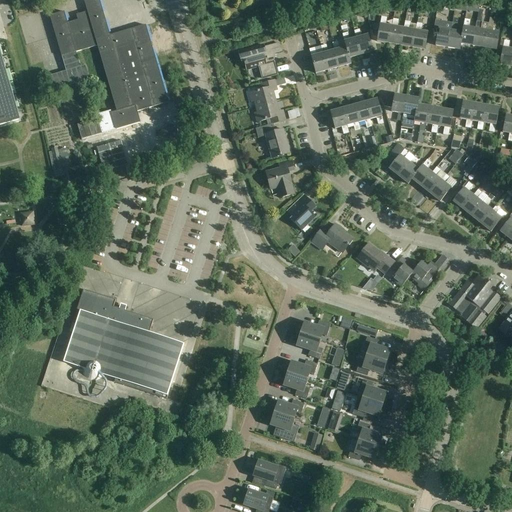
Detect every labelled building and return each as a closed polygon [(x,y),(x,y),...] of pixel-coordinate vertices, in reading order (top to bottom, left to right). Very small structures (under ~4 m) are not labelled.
[(149,105),(131,29),(92,38),(83,0),(80,0),(67,3),(70,15),(58,18),(66,51),(82,48),(98,115),(94,115),(93,112),(79,116),(83,134),(88,136),(100,133),(106,135),(107,140),(116,138),(119,139),(120,136),(119,136),(124,118),(126,110),(135,108),(149,105)] [(454,10),(455,3),(452,2),(448,4),(447,10),(454,11),(454,10)] [(455,3),(454,10),(466,12),(467,5),(455,3)] [(469,5),(468,11),(478,13),(479,7),(469,5)] [(475,29),(472,47),(484,49),(489,24),(482,23),(481,23),(482,19),(483,11),(479,10),(477,18),(477,22),(475,29)] [(380,25),(377,42),(389,44),(392,27),(385,26),(387,18),(382,17),(380,25)] [(392,27),(389,44),(401,46),(404,29),(397,28),(399,20),(393,20),(392,27)] [(472,47),(475,29),(469,28),(470,21),(465,20),(464,27),(463,27),(462,33),(460,44),(472,47)] [(447,49),(452,24),(436,21),(434,29),(438,30),(435,46),(447,49)] [(404,29),(401,46),(413,48),(416,31),(416,27),(410,26),(410,23),(405,22),(404,29)] [(416,31),(413,48),(425,51),(428,33),(421,32),(422,25),(417,24),(416,27),(416,31)] [(452,24),(447,49),(459,51),(460,44),(462,33),(456,32),(457,25),(452,24)] [(489,24),(484,49),(496,51),(499,34),(492,32),(494,25),(489,24)] [(356,39),(361,55),(373,52),(368,36),(361,37),(359,30),(354,32),(356,39)] [(346,48),(349,59),(361,55),(356,39),(350,40),(348,33),(343,35),(346,48)] [(511,68),(511,65),(511,49),(508,49),(510,42),(504,41),(503,48),(500,65),(511,68)] [(333,44),(335,51),(339,68),(351,64),(349,59),(346,48),(340,49),(338,42),(333,44)] [(239,52),(241,63),(244,62),(247,71),(258,68),(261,80),(278,75),(272,55),(282,52),(280,44),(264,48),(264,46),(239,52)] [(321,47),(323,54),(327,71),(339,68),(335,51),(328,53),(326,45),(321,47)] [(327,71),(323,54),(317,56),(315,48),(310,50),(312,57),(311,57),(316,74),(327,71)] [(0,127),(19,122),(0,58),(0,127)] [(277,91),(275,82),(261,85),(263,91),(250,94),(252,103),(254,102),(256,108),(273,103),(270,93),(277,91)] [(404,115),(407,98),(395,96),(392,113),(399,114),(398,121),(403,122),(404,115)] [(419,100),(407,98),(404,115),(403,122),(402,126),(414,128),(415,123),(418,106),(419,100)] [(366,104),(370,120),(377,118),(379,126),(383,124),(381,117),(382,117),(377,100),(366,104)] [(274,125),(285,121),(283,112),(276,113),(273,103),(256,108),(257,114),(255,114),(258,123),(270,119),(272,125),(274,125)] [(472,122),(475,105),(463,103),(460,120),(467,121),(466,128),(471,129),(472,122)] [(372,127),(370,120),(366,104),(354,107),(359,123),(365,122),(367,129),(372,127)] [(484,125),(487,107),(475,105),(472,122),(479,124),(478,131),(483,132),(484,125)] [(429,108),(418,106),(415,123),(421,124),(420,132),(425,133),(426,125),(429,108)] [(342,110),(347,127),(354,125),(356,132),(361,131),(359,123),(354,107),(342,110)] [(487,107),(484,125),(491,126),(489,133),(494,134),(495,127),(496,127),(499,110),(487,107)] [(438,127),(441,110),(429,108),(426,125),(433,126),(431,134),(437,135),(438,127)] [(349,134),(347,127),(342,110),(331,113),(335,130),(342,128),(344,135),(349,134)] [(441,110),(438,127),(445,129),(443,136),(448,137),(450,129),(450,130),(453,112),(441,110)] [(511,142),(511,117),(506,116),(503,133),(510,134),(508,142),(511,142)] [(76,122),(61,125),(63,140),(78,138),(76,122)] [(274,125),(272,125),(256,129),(258,139),(266,137),(272,159),(290,154),(283,130),(276,132),(274,125)] [(372,131),(374,142),(383,140),(380,129),(372,131)] [(451,149),(453,149),(459,150),(461,143),(453,141),(451,149)] [(80,161),(100,156),(97,143),(77,148),(80,161)] [(398,177),(409,163),(404,159),(409,154),(405,150),(400,156),(389,170),(398,177)] [(62,169),(58,151),(51,153),(55,170),(62,169)] [(457,151),(454,155),(460,160),(463,156),(457,151)] [(411,180),(418,171),(414,167),(418,161),(414,158),(409,163),(398,177),(407,185),(411,180)] [(468,158),(464,163),(468,166),(472,170),(476,164),(473,162),(468,158)] [(421,187),(432,173),(427,169),(432,163),(428,160),(423,166),(422,166),(418,171),(411,180),(421,187)] [(277,187),(280,198),(294,195),(288,172),(294,171),(291,161),(279,165),(281,170),(266,174),(270,189),(277,187)] [(468,166),(464,172),(465,173),(464,175),(466,177),(472,170),(468,166)] [(430,195),(441,181),(436,177),(441,171),(437,168),(432,174),(432,173),(421,187),(430,195)] [(441,181),(430,195),(440,203),(451,189),(446,184),(450,178),(446,175),(441,181)] [(462,209),(473,196),(468,192),(473,186),(468,183),(464,188),(453,202),(462,209)] [(473,196),(462,209),(472,217),(483,204),(477,199),(482,194),(478,190),(473,196)] [(302,231),(315,218),(310,212),(316,207),(304,196),(293,207),(298,212),(290,220),(302,231)] [(481,225),(492,211),(487,207),(491,201),(487,198),(483,204),(472,217),(481,225)] [(492,211),(481,225),(491,232),(502,219),(496,215),(501,209),(496,205),(492,211)] [(22,226),(34,225),(33,213),(21,215),(22,226)] [(510,240),(511,236),(511,217),(511,219),(500,232),(510,240)] [(353,240),(342,232),(343,231),(335,225),(329,234),(322,229),(312,243),(322,251),(328,243),(343,254),(353,240)] [(368,268),(368,267),(374,272),(375,270),(384,277),(396,262),(381,250),(379,253),(369,244),(357,259),(368,268)] [(293,246),(288,251),(295,258),(300,253),(293,246)] [(401,288),(409,277),(413,273),(407,268),(411,263),(402,256),(393,267),(398,271),(391,280),(401,288)] [(421,262),(413,273),(409,277),(419,285),(417,287),(424,292),(433,281),(431,280),(440,269),(447,260),(442,256),(435,265),(431,262),(427,267),(421,262)] [(493,286),(479,275),(472,284),(468,281),(449,305),(462,316),(460,317),(476,330),(486,318),(484,316),(485,313),(488,315),(501,299),(490,290),(493,286)] [(119,309),(113,307),(115,300),(83,290),(73,322),(79,323),(67,361),(82,366),(82,368),(82,370),(82,372),(82,374),(83,375),(84,377),(86,378),(87,379),(89,380),(91,381),(92,381),(94,381),(96,381),(98,380),(100,379),(101,378),(102,376),(103,375),(104,373),(116,377),(114,383),(166,400),(171,385),(168,384),(180,347),(148,336),(153,320),(125,311),(126,308),(120,306),(119,309)] [(511,309),(508,306),(501,314),(507,319),(499,330),(509,338),(511,334),(511,309)] [(300,334),(321,341),(320,341),(322,335),(327,337),(331,325),(319,321),(317,327),(304,323),(300,334)] [(357,332),(376,338),(378,332),(359,326),(357,332)] [(321,341),(300,334),(300,335),(297,346),(310,351),(308,356),(319,360),(323,350),(319,348),(321,341)] [(366,356),(386,363),(390,351),(376,347),(378,341),(367,337),(363,348),(368,349),(366,356)] [(302,360),(306,351),(284,344),(281,353),(302,360)] [(342,360),(344,352),(337,350),(334,358),(342,360)] [(386,363),(366,356),(364,362),(360,361),(356,372),(367,376),(369,370),(383,375),(387,363),(386,363)] [(287,374),(307,381),(308,381),(307,380),(309,374),(314,376),(317,365),(306,361),(304,367),(291,362),(287,374)] [(305,388),(307,381),(287,374),(287,375),(283,386),(297,390),(295,396),(306,400),(310,389),(305,388)] [(364,392),(362,399),(382,406),(386,394),(373,389),(375,384),(363,380),(360,390),(364,392)] [(289,400),(292,391),(271,384),(268,393),(289,400)] [(345,395),(337,393),(331,410),(340,413),(345,395)] [(358,397),(352,415),(364,419),(365,413),(379,417),(383,406),(382,406),(362,399),(358,397)] [(278,402),(274,414),(294,421),(295,420),(294,420),(296,413),(301,415),(304,404),(293,401),(291,406),(278,402)] [(172,421),(175,410),(170,408),(167,419),(172,421)] [(291,432),(294,421),(274,414),(270,425),(284,430),(282,436),(293,439),(295,433),(291,432)] [(317,427),(324,430),(326,424),(319,422),(317,427)] [(358,441),(358,442),(378,448),(382,436),(369,432),(371,426),(359,422),(357,428),(362,430),(358,441)] [(256,433),(277,439),(279,430),(258,424),(256,433)] [(316,435),(311,450),(316,452),(321,437),(316,435)] [(379,448),(378,448),(358,442),(355,453),(350,452),(348,458),(360,461),(361,456),(375,460),(379,448)] [(278,466),(277,468),(258,462),(253,476),(266,480),(265,486),(276,490),(278,485),(280,485),(286,468),(278,466)] [(237,482),(259,490),(261,484),(239,476),(237,482)] [(268,511),(275,494),(267,491),(265,496),(248,491),(243,505),(257,509),(255,511),(268,511)]
